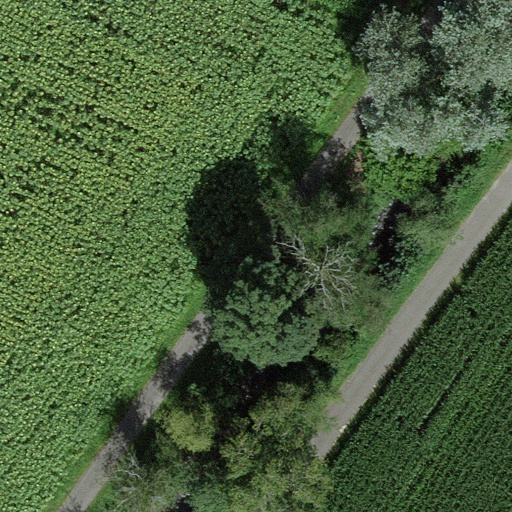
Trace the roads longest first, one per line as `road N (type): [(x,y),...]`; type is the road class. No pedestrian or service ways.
road 1 (track): [(453,0),(199,327),(72,511)]
road 2 (track): [(511,174),(266,511)]
